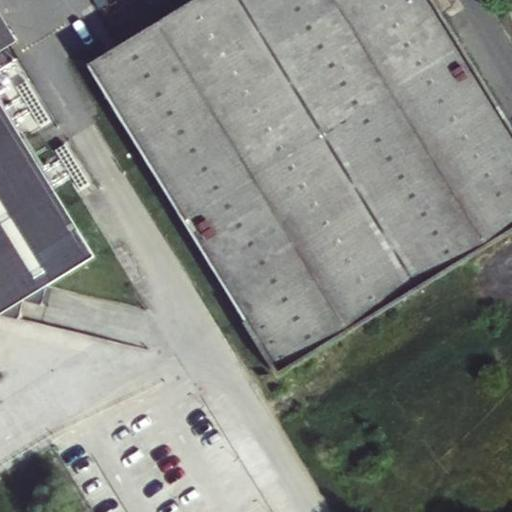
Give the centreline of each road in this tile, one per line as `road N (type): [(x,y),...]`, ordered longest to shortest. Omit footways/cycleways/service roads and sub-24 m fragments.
road 1 (unknown): [(150,367),(241,511)]
road 2 (unknown): [(93,392),(103,442),(149,511)]
